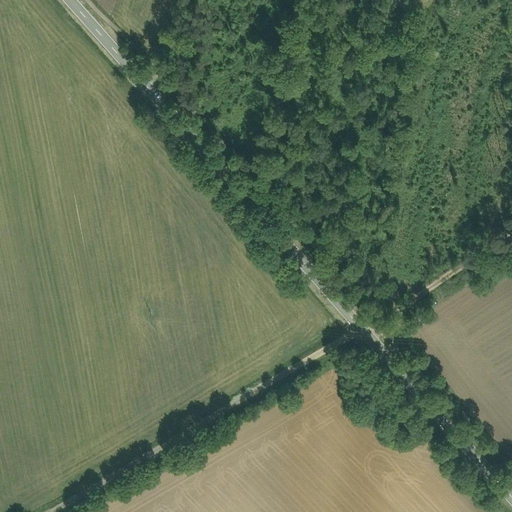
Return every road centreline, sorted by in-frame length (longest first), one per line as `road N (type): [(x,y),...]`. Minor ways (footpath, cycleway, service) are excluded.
road 1 (tertiary): [(360,328),(68,0)]
road 2 (residential): [(360,328),(54,511)]
road 3 (tertiary): [(511,496),(360,328)]
road 4 (track): [(511,227),(372,324)]
